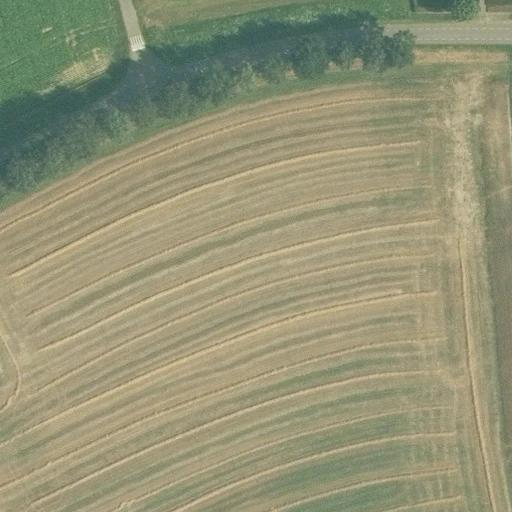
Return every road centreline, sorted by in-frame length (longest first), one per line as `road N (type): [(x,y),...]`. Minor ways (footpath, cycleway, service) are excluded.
road 1 (tertiary): [(511,36),(314,43),(149,90)]
road 2 (tertiary): [(0,163),(149,90)]
